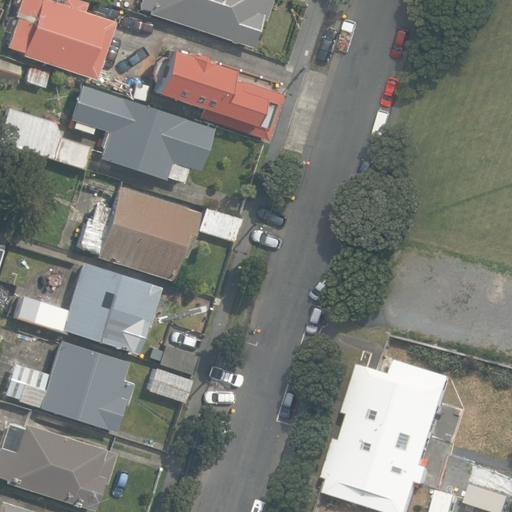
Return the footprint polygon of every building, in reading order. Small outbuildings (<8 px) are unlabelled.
[(295,0),(165,0),(159,20),(254,51),(284,36),(295,0)] [(132,32),(46,1),(27,51),(113,83),(132,32)] [(198,104),(194,114),(267,139),(281,92),(279,91),(281,82),(208,59),(207,55),(193,50),(190,52),(170,45),(166,56),(162,54),(155,60),(151,70),(153,79),(158,81),(154,90),(198,104)] [(0,57),(0,82),(17,88),(25,67),(0,57)] [(212,126),(79,82),(68,116),(74,119),(72,126),(91,132),(93,125),(106,130),(98,156),(164,178),(165,175),(182,181),(187,165),(197,168),(212,126)] [(0,126),(0,140),(83,168),(90,146),(59,136),(54,120),(8,105),(0,126)] [(97,251),(95,255),(170,279),(178,253),(184,255),(198,210),(117,184),(111,205),(95,200),(89,216),(86,215),(77,245),(97,251)] [(21,293),(13,315),(64,332),(65,329),(136,352),(145,324),(148,325),(161,286),(82,260),(66,308),(21,293)] [(22,380),(16,399),(113,430),(122,402),(126,403),(133,381),(121,377),(127,359),(59,337),(43,387),(22,380)] [(158,360),(157,362),(190,373),(196,355),(163,344),(162,348),(158,360)] [(147,356),(158,360),(162,348),(151,345),(147,356)] [(399,361),(395,376),(362,365),(346,414),(352,416),(344,441),(339,439),(321,492),(383,511),(410,511),(420,484),(426,486),(432,468),(425,466),(434,438),(455,445),(466,409),(444,402),(452,378),(399,361)] [(182,401),(190,377),(154,366),(146,389),(182,401)] [(0,476),(5,478),(4,480),(92,509),(101,481),(105,482),(116,451),(23,421),(22,425),(7,420),(0,442),(0,476)] [(0,511),(43,511),(0,498),(0,511)]
